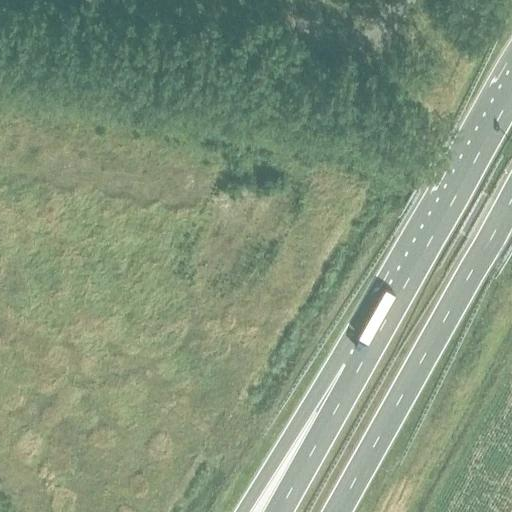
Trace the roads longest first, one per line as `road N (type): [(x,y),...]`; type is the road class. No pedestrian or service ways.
road 1 (trunk): [(336,511),(511,198)]
road 2 (unclassified): [(99,0),(349,38),(385,34),(404,0)]
road 3 (trunk): [(511,94),(358,369)]
road 4 (trunk): [(358,369),(251,511)]
road 5 (trunk): [(358,369),(279,511)]
